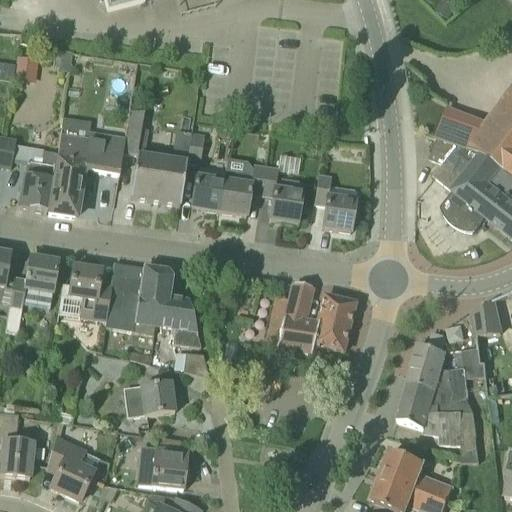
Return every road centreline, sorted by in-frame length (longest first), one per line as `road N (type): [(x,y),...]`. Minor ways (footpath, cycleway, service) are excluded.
road 1 (residential): [(389,279),(186,263),(0,231)]
road 2 (residential): [(389,279),(392,153),(364,0)]
road 3 (residential): [(310,511),(377,353),(389,279)]
road 4 (residential): [(389,279),(454,287),(511,276)]
